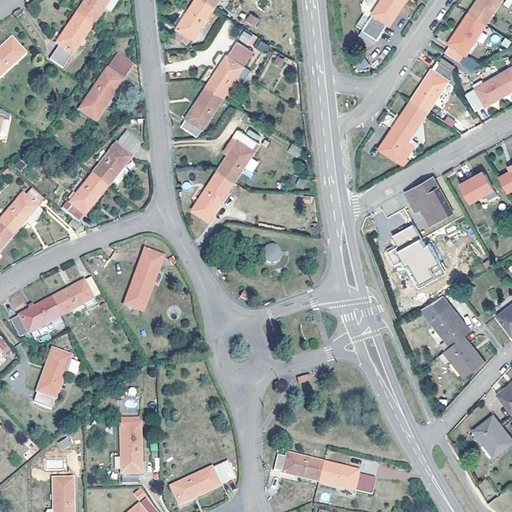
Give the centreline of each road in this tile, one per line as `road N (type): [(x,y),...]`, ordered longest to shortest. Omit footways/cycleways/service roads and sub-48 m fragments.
road 1 (residential): [(166,217),(145,0)]
road 2 (residential): [(511,121),(338,208)]
road 3 (residential): [(166,217),(74,249),(0,289)]
road 4 (residential): [(419,449),(511,353)]
road 5 (residential): [(229,331),(166,217)]
road 6 (residential): [(256,505),(244,377)]
